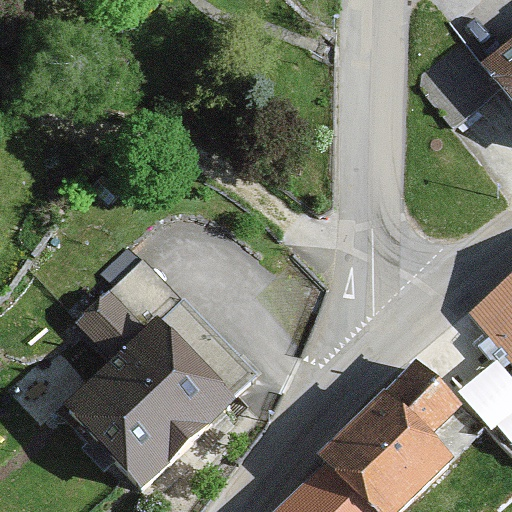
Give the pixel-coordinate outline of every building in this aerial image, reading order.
[(511,42),(475,71),(511,118),(511,42)] [(511,287),(474,318),(511,365),(511,287)] [(125,492),(221,405),(142,318),(132,327),(102,294),(72,321),(102,355),(46,405),(125,492)] [(316,473),(352,511),(394,511),(445,463),(423,440),(453,411),(409,366),(307,464),(316,473)] [(275,511),(352,511),(316,473),(275,511)]
